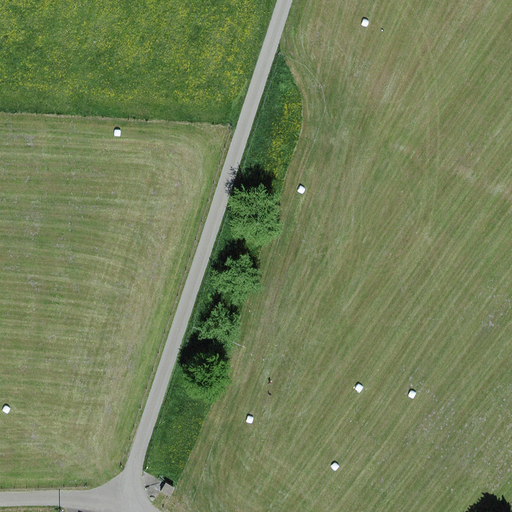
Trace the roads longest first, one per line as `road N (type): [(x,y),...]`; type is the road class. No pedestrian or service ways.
road 1 (unclassified): [(129,498),(285,0)]
road 2 (unclassified): [(129,498),(0,500)]
